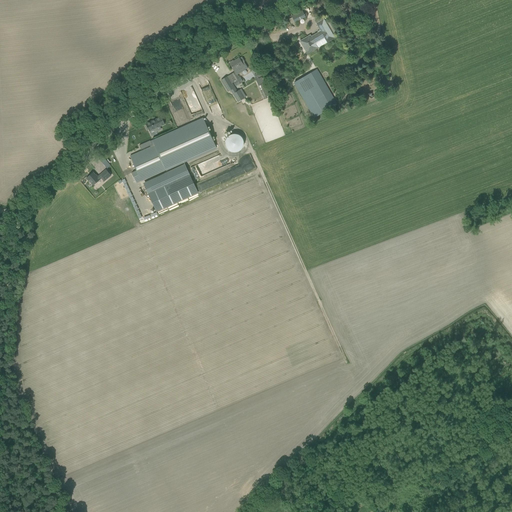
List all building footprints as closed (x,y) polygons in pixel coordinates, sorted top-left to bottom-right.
[(302,11),(291,16),(294,22),(305,17),(302,11)] [(335,38),(323,19),(316,23),(320,31),(308,38),(307,36),(300,41),(306,51),(308,50),(310,53),(317,48),(314,44),(324,38),(327,43),(335,38)] [(231,74),(232,74),(235,80),(233,82),(235,86),(237,85),(242,83),(242,82),(243,82),(240,77),(239,78),(236,74),(247,68),(243,62),(244,62),(241,57),(239,59),(239,58),(233,61),(229,63),(235,72),(231,74)] [(316,69),(311,72),(331,108),(337,104),(316,69)] [(235,80),(232,74),(228,76),(221,81),(228,92),(230,90),(238,102),(245,98),(239,90),(237,91),(232,83),(233,82),(235,80)] [(256,80),(258,86),(262,84),(264,83),(261,77),(256,80)] [(262,84),(258,86),(264,99),(270,97),(264,83),(262,84)] [(160,118),(146,124),(147,125),(145,126),(147,130),(149,130),(149,132),(153,130),(154,133),(161,130),(159,127),(163,125),(160,118)] [(216,148),(203,119),(152,141),(155,146),(130,156),(136,171),(131,173),(136,183),(216,148)] [(234,153),(236,152),(239,152),(241,150),(242,148),(244,146),(244,143),(244,141),(243,139),(242,138),(241,136),(240,135),(239,134),(237,133),(234,133),(232,134),(229,134),(228,136),(226,137),(225,140),(225,142),(225,144),(225,146),(226,148),(228,150),(230,151),(232,152),(234,153)] [(150,146),(152,145),(150,142),(150,141),(139,145),(141,150),(150,146)] [(156,212),(198,192),(186,166),(144,185),(156,212)] [(111,175),(109,173),(106,170),(100,174),(100,175),(98,177),(97,176),(93,172),(86,178),(88,181),(89,181),(93,185),(103,177),(105,180),(111,175)]
